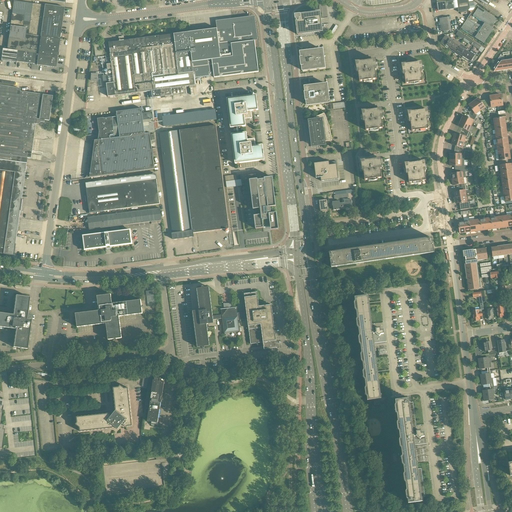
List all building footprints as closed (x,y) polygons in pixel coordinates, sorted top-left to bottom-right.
[(436,0),(437,2),(452,0),(472,0),(486,9),(491,0),(492,0),(495,2),(496,0),(436,0)] [(457,0),(437,3),(438,11),(457,9),(458,12),(468,11),(469,9),(474,8),(473,1),(470,0),(457,0)] [(6,49),(17,51),(38,54),(40,37),(28,35),(32,3),(13,1),(6,49)] [(32,3),(28,35),(40,37),(59,39),(64,8),(44,5),(32,3)] [(467,19),(461,28),(483,44),(484,43),(483,43),(492,29),(493,29),(491,28),(497,19),(478,7),(473,16),(484,23),(482,27),(479,25),(478,27),(476,25),(477,24),(467,19)] [(298,35),(322,32),(322,31),(322,28),(324,28),(324,24),(321,25),(320,13),(300,15),(300,14),(294,15),(295,19),(296,19),(298,35)] [(107,76),(102,77),(103,85),(106,84),(108,96),(147,91),(148,98),(162,97),(162,98),(166,98),(166,96),(172,95),(171,90),(183,89),(183,87),(195,85),(194,78),(214,76),(214,78),(258,72),(258,67),(255,42),(258,41),(255,17),(216,22),(217,29),(174,34),(124,41),(123,37),(119,37),(119,41),(109,43),(110,54),(105,55),(106,63),(107,63),(107,69),(112,69),(113,82),(108,83),(107,76)] [(449,18),(439,19),(441,32),(451,30),(449,18)] [(445,35),(440,43),(450,49),(455,41),(455,40),(453,39),(452,40),(445,35)] [(57,57),(59,39),(40,37),(38,54),(57,57)] [(471,40),(469,43),(474,46),(479,50),(480,48),(475,44),(476,43),(471,40)] [(456,51),(461,44),(455,41),(450,49),(450,50),(454,53),(455,52),(456,51)] [(99,43),(94,44),(95,55),(105,54),(104,48),(99,49),(99,43)] [(455,52),(454,53),(460,56),(466,47),(465,47),(461,44),(456,51),(455,52)] [(466,47),(460,56),(465,60),(465,58),(466,58),(469,53),(466,51),(467,49),(466,48),(466,47)] [(55,68),(57,57),(38,54),(17,51),(2,49),(1,60),(16,62),(36,64),(36,65),(55,68)] [(324,49),(300,52),(303,71),(327,68),(324,49)] [(465,58),(465,60),(470,63),(476,54),(471,50),(469,53),(466,58),(465,58)] [(376,59),(361,61),(356,61),(357,67),(355,67),(356,71),(358,71),(358,72),(360,72),(361,81),(378,79),(377,70),(378,70),(378,68),(378,64),(377,64),(376,59)] [(409,63),(404,64),(402,64),(402,69),(403,73),(403,75),(404,75),(405,84),(422,82),(421,72),(422,72),(421,62),(418,62),(414,63),(414,62),(412,61),(410,61),(409,62),(409,63)] [(503,70),(501,61),(501,62),(500,63),(498,62),(493,69),(495,70),(494,72),(503,70)] [(329,82),(305,85),(306,90),(305,91),(306,99),(307,99),(308,105),(331,102),(329,82)] [(48,121),(50,108),(52,96),(42,95),(39,119),(35,119),(39,94),(19,92),(20,89),(21,83),(16,83),(15,88),(0,85),(0,155),(26,159),(27,158),(30,159),(35,124),(37,125),(40,122),(43,123),(44,120),(48,121)] [(256,95),(227,99),(230,128),(246,126),(245,119),(252,118),(251,111),(258,110),(256,95)] [(478,99),(473,102),(480,111),(484,107),(478,99)] [(480,111),(473,102),(469,105),(475,114),(480,111)] [(383,113),(382,108),(367,110),(362,110),(363,116),(361,116),(363,120),(364,121),(366,121),(367,130),(384,128),(383,119),(384,119),(384,117),(384,113),(383,113)] [(96,141),(91,178),(155,169),(154,156),(153,148),(152,141),(151,135),(151,133),(154,132),(152,112),(142,113),(141,109),(116,112),(117,117),(104,118),(103,118),(97,119),(99,132),(99,140),(96,141)] [(415,111),(410,111),(408,112),(408,117),(409,121),(409,122),(410,122),(411,131),(428,129),(427,120),(428,120),(427,109),(424,110),(420,110),(420,109),(418,109),(416,109),(415,110),(415,111)] [(314,120),(308,120),(311,143),(312,143),(312,146),(317,145),(317,146),(325,145),(325,142),(331,141),(331,136),(330,133),(329,129),(328,126),(327,122),(326,119),(325,115),(324,113),(313,118),(314,120)] [(463,116),(461,121),(470,126),(473,121),(463,116)] [(470,126),(461,121),(458,126),(468,131),(470,126)] [(215,126),(179,131),(192,231),(193,231),(193,233),(229,229),(224,192),(215,126)] [(179,131),(159,133),(167,192),(172,233),(172,234),(173,239),(194,237),(193,233),(193,231),(192,231),(179,131)] [(246,133),(231,134),(235,164),(264,160),(263,145),(255,146),(254,139),(247,140),(246,133)] [(455,134),(453,139),(463,142),(465,137),(455,134)] [(462,148),(463,142),(453,139),(451,145),(462,148)] [(22,192),(26,159),(0,155),(0,253),(3,254),(13,256),(22,192)] [(368,158),(367,158),(358,157),(360,172),(363,171),(364,180),(381,178),(380,169),(381,169),(380,158),(376,159),(373,159),(372,156),(368,158)] [(412,163),(408,163),(405,164),(405,168),(406,172),(406,174),(407,174),(408,183),(425,181),(424,172),(425,171),(424,161),(421,161),(417,162),(417,161),(415,160),(413,161),(412,161),(412,163)] [(329,162),(314,163),(315,178),(320,178),(321,181),(338,179),(336,164),(329,165),(329,162)] [(88,202),(86,202),(87,205),(88,205),(89,213),(103,211),(103,216),(125,213),(124,209),(160,204),(156,173),(135,176),(136,182),(86,188),(88,201),(88,202)] [(272,177),(249,180),(251,193),(252,200),(256,229),(264,228),(263,227),(270,226),(270,224),(272,223),(273,225),(276,225),(276,223),(278,223),(275,197),(274,190),(272,177)] [(347,199),(342,200),(342,204),(343,209),(352,208),(351,200),(347,200),(347,199)] [(327,200),(319,201),(320,212),(328,211),(327,200)] [(339,201),(332,202),(333,210),(343,209),(342,204),(339,204),(339,201)] [(103,216),(88,218),(89,228),(89,229),(89,230),(156,221),(162,220),(160,209),(160,208),(158,209),(146,210),(145,209),(144,210),(144,211),(125,213),(103,216)] [(130,230),(83,236),(85,250),(132,244),(130,230)] [(353,249),(329,253),(331,268),(434,253),(431,238),(363,248),(363,244),(353,246),(353,249)] [(487,259),(486,248),(475,250),(473,250),(465,251),(464,251),(465,255),(463,255),(464,257),(465,257),(466,261),(465,261),(465,264),(468,290),(479,288),(476,264),(475,263),(477,263),(477,260),(487,259)] [(199,310),(192,311),(197,347),(209,346),(207,324),(213,324),(213,320),(222,319),(224,333),(239,331),(238,320),(247,319),(250,344),(263,343),(264,350),(277,348),(271,304),(270,305),(259,306),(257,292),(244,294),(246,312),(237,313),(236,307),(221,309),(221,315),(212,316),(209,287),(197,289),(199,310)] [(146,291),(148,306),(156,305),(153,290),(146,291)] [(99,310),(75,314),(77,327),(106,324),(108,340),(122,338),(119,317),(142,314),(141,300),(112,303),(111,294),(97,296),(98,304),(96,304),(96,308),(98,307),(99,310)] [(27,349),(31,316),(27,316),(29,297),(15,295),(13,315),(0,313),(0,327),(15,329),(13,347),(27,349)] [(367,296),(355,297),(368,400),(380,399),(372,341),(380,340),(381,342),(384,342),(383,331),(380,331),(380,328),(375,329),(376,332),(371,333),(367,296)] [(480,310),(472,311),(473,321),(474,321),(474,322),(476,322),(477,322),(477,321),(478,321),(478,320),(482,319),(481,310),(483,310),(482,302),(479,302),(480,310)] [(502,304),(496,305),(497,318),(498,318),(498,319),(500,319),(501,318),(502,318),(502,317),(504,317),(503,313),(504,313),(504,308),(503,308),(502,304)] [(499,353),(505,352),(505,351),(506,351),(504,340),(497,341),(499,353)] [(484,352),(488,351),(489,356),(492,356),(491,351),(490,342),(482,343),(484,352)] [(488,358),(487,355),(485,355),(486,358),(478,359),(479,364),(489,363),(488,358)] [(490,362),(489,363),(479,364),(480,369),(487,368),(488,371),(490,371),(489,368),(491,368),(490,362)] [(481,380),(491,379),(490,374),(490,371),(488,371),(488,374),(480,375),(481,380)] [(150,399),(152,399),(151,401),(150,401),(147,421),(151,422),(150,424),(153,425),(157,425),(161,400),(161,397),(162,397),(164,382),(160,381),(160,378),(154,377),(154,380),(153,380),(150,399)] [(493,384),(493,378),(491,379),(481,380),(482,385),(489,384),(490,387),(492,387),(491,384),(493,384)] [(77,423),(75,425),(79,428),(80,432),(113,428),(114,426),(118,430),(122,425),(124,427),(132,426),(128,388),(124,388),(120,385),(119,387),(113,388),(115,411),(112,416),(109,414),(76,417),(77,423)] [(492,390),(492,387),(490,387),(490,390),(483,391),(483,396),(493,395),(492,390)] [(407,399),(396,400),(409,503),(420,502),(420,498),(425,497),(419,453),(421,453),(419,437),(422,439),(424,437),(426,437),(426,434),(423,434),(423,431),(418,432),(418,435),(415,436),(415,433),(414,433),(414,429),(416,429),(413,402),(408,403),(407,399)]
